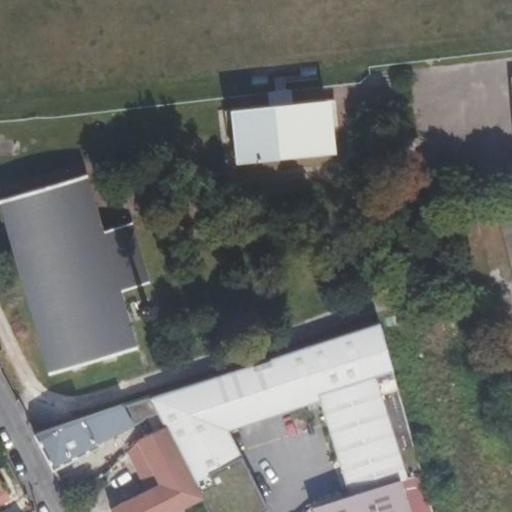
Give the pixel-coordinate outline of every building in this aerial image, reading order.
[(223,163),(235,161),(231,118),(330,107),(329,99),(291,103),(290,91),(268,94),(270,105),(218,110),(223,163)] [(330,107),(231,118),(235,161),(335,151),(330,107)] [(100,173),(11,194),(50,370),(146,349),(132,286),(154,281),(140,221),(112,227),(100,173)] [(153,398),(155,402),(161,414),(168,427),(203,497),(212,511),(264,511),(270,506),(232,428),(321,398),(352,496),(412,477),(381,376),(398,371),(384,328),(382,322),(320,342),(153,398)] [(133,408),(124,410),(128,423),(129,422),(161,414),(155,402),(133,408)] [(53,465),(55,469),(99,445),(97,440),(128,423),(124,410),(36,434),(53,465)] [(116,509),(117,511),(173,511),(203,497),(168,427),(143,440),(164,484),(116,509)] [(352,496),(319,507),(320,511),(434,511),(422,474),(412,477),(352,496)]
